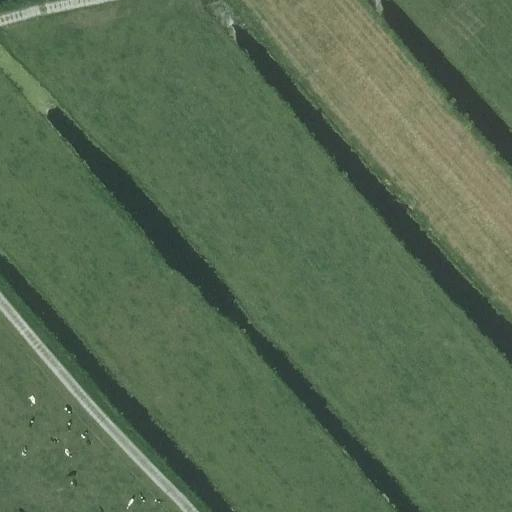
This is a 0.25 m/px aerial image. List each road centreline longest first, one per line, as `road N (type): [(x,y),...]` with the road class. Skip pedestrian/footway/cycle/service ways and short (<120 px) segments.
road 1 (track): [(89,0),(0,21),(0,295),(193,511)]
road 2 (track): [(418,0),(511,99)]
